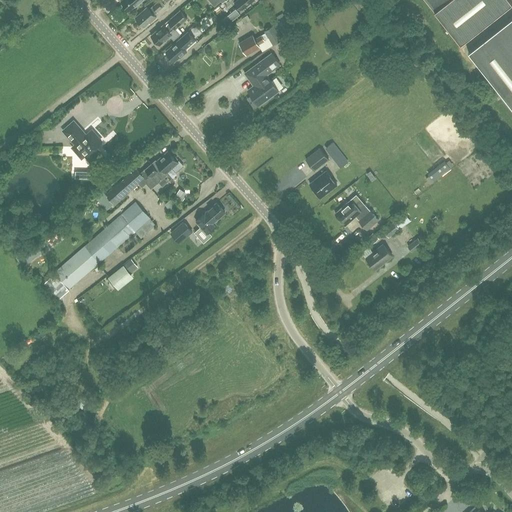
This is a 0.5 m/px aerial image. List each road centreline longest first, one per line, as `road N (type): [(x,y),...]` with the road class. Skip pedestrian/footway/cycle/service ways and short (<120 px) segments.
road 1 (residential): [(279,254),(275,225),(76,0)]
road 2 (primary): [(114,511),(241,457),(340,392)]
road 3 (primary): [(340,392),(511,258)]
road 4 (unclassified): [(511,492),(484,469),(450,476),(407,435),(359,414),(340,392)]
road 5 (unclassified): [(340,392),(290,330),(277,289),(279,254)]
